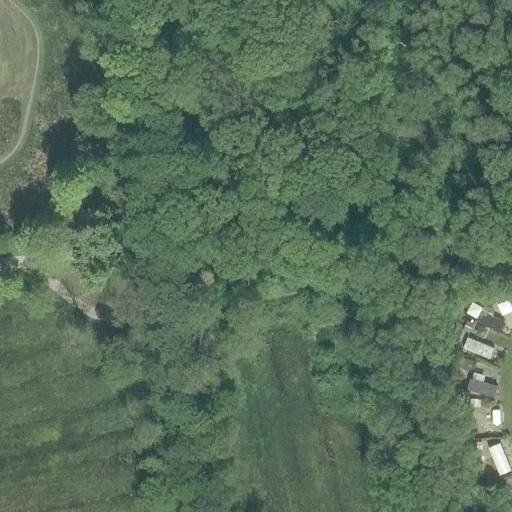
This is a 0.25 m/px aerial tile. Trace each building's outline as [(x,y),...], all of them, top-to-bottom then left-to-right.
[(459,313),(510,339),(511,335),(511,305),(505,288),(459,296),(459,313)] [(473,324),(467,321),(463,330),(469,333),(473,324)] [(493,349),(466,338),(461,349),(488,361),(493,349)] [(463,393),(502,400),(499,370),(459,352),(463,393)] [(469,440),(511,437),(502,400),(463,393),(469,440)] [(486,487),(511,474),(511,439),(511,437),(469,440),(476,470),(486,487)] [(510,511),(511,511),(511,474),(486,487),(510,511)]
